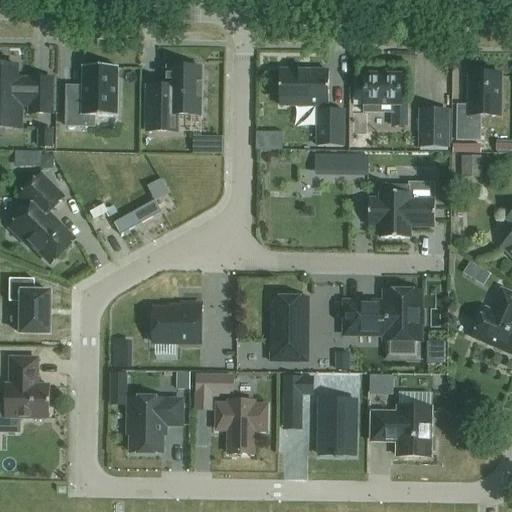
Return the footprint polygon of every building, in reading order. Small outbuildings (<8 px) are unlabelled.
[(0,129),(20,129),(21,106),(30,106),(30,114),(52,114),(52,79),(31,79),(31,80),(21,80),(21,79),(17,78),(17,66),(0,66),(0,129)] [(83,96),(67,95),(66,127),(95,128),(95,117),(117,117),(118,68),(83,67),(83,96)] [(168,88),(147,87),(146,132),(178,133),(178,116),(202,117),(203,69),(168,68),(168,88)] [(329,72),(280,71),(280,106),(319,107),(319,111),(318,111),(318,147),(343,147),(344,111),(329,111),(329,72)] [(501,74),(469,74),(469,106),(457,105),(456,142),(481,142),(481,116),(500,117),(501,74)] [(364,106),(392,106),(392,127),(407,127),(407,105),(401,105),(401,76),(365,75),(364,106)] [(450,110),(418,110),(418,149),(450,149),(450,110)] [(210,137),(209,155),(223,155),(224,138),(210,137)] [(316,155),(315,176),(367,177),(368,156),(316,155)] [(42,156),(42,171),(50,171),(55,165),(55,156),(42,156)] [(482,178),(482,157),(461,157),(461,178),(482,178)] [(41,176),(19,198),(29,209),(10,228),(28,246),(30,244),(51,265),(75,241),(48,214),(64,198),(41,176)] [(156,201),(156,202),(170,195),(162,179),(148,187),(156,201)] [(381,186),(381,206),(372,206),(372,221),(381,221),(381,239),(409,239),(409,227),(435,227),(435,201),(410,201),(410,186),(381,186)] [(156,201),(114,224),(121,236),(162,213),(156,202),(156,201)] [(511,214),(507,220),(511,225),(511,237),(502,248),(511,257),(511,214)] [(511,293),(502,290),(492,312),(486,309),(473,339),(511,355),(511,293)] [(385,342),(385,362),(421,362),(421,326),(424,326),(424,312),(421,312),(421,292),(386,292),(385,304),(345,304),(345,336),(385,336),(385,342)] [(313,299),(275,298),(274,362),(312,363),(313,299)] [(182,310),(154,310),(154,344),(201,344),(201,306),(182,306),(182,310)] [(11,359),(11,386),(5,386),(5,418),(49,419),(50,387),(37,387),(37,360),(11,359)] [(127,374),(111,375),(112,389),(127,388),(127,374)] [(233,378),(197,377),(197,393),(233,394),(233,378)] [(393,380),(372,380),(372,397),(392,397),(393,380)] [(325,423),(341,417),(333,397),(318,402),(325,423)] [(129,399),(128,436),(131,436),(131,454),(162,454),(162,436),(165,437),(165,427),(182,427),(182,402),(166,402),(166,400),(129,399)] [(266,407),(217,406),(217,430),(229,430),(229,455),(253,455),(254,431),(266,431),(266,407)] [(435,439),(430,439),(431,408),(399,408),(399,415),(372,414),(372,442),(391,442),(391,440),(398,440),(398,458),(430,458),(430,452),(435,452),(435,439)]
